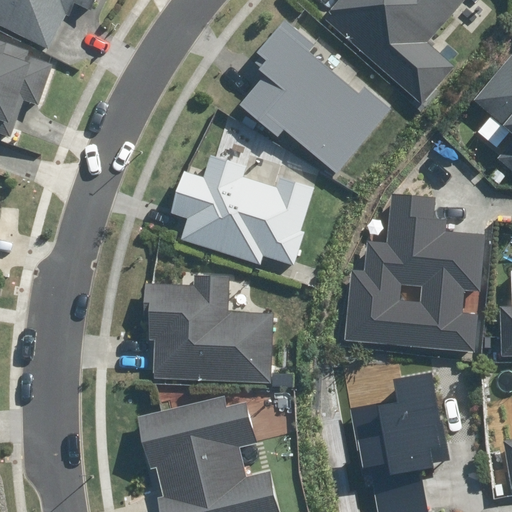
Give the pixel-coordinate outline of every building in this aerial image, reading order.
[(0,0),(0,25),(50,51),(68,17),(70,18),(77,5),(92,12),(98,0),(0,0)] [(340,0),(323,18),(415,105),(451,68),(424,43),(465,0),(340,0)] [(284,129),(336,173),(392,110),(366,87),(358,95),(307,51),(313,45),(284,20),(256,52),(261,57),(255,63),(261,68),(259,70),(265,75),(238,106),(276,139),(284,129)] [(30,50),(0,39),(0,133),(12,138),(24,101),(38,106),(52,64),(28,56),(30,50)] [(511,103),(511,52),(467,100),(494,124),(511,103)] [(511,112),(499,126),(511,136),(511,112)] [(180,240),(261,264),(263,256),(293,265),(304,231),(301,230),(313,188),(279,178),(276,188),(241,177),(244,166),(210,156),(203,177),(183,171),(171,212),(187,218),(180,240)] [(433,197),(388,196),(387,240),(365,240),(363,272),(344,271),(341,346),(470,352),(472,316),(460,315),(461,291),(478,291),(480,233),(443,232),(444,220),(432,220),(433,197)] [(191,286),(142,284),(140,322),(145,323),(144,341),(149,342),(147,379),(266,385),(270,314),(225,312),(227,277),(192,276),(191,286)] [(511,305),(495,305),(494,357),(511,357),(511,305)] [(441,459),(428,378),(396,383),(400,406),(370,411),(375,444),(359,447),(363,478),(372,476),(377,511),(419,511),(421,511),(414,463),(441,459)] [(226,385),(122,412),(146,511),(286,511),(274,460),(266,461),(249,391),(229,396),(226,385)] [(511,438),(499,440),(506,491),(511,490),(511,438)]
